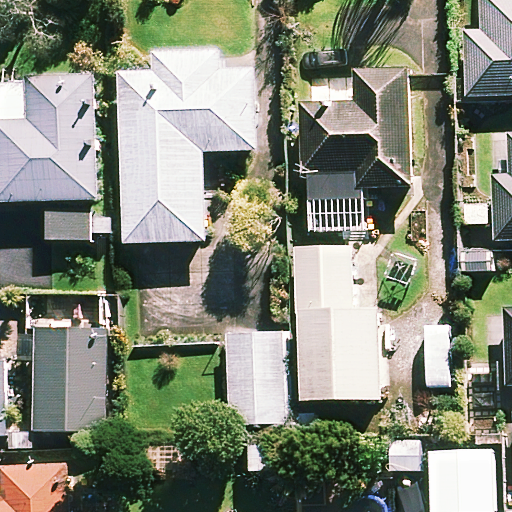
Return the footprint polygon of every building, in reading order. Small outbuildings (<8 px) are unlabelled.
[(511,0),(491,0),(492,27),(471,27),(473,91),(511,90),(511,0)] [(230,66),(229,47),(171,48),(171,70),(131,71),(134,237),(214,235),(212,145),(265,145),(263,66),(230,66)] [(417,63),(366,64),(367,81),(311,81),(313,230),(372,230),(371,182),(419,181),(417,63)] [(105,194),(104,70),(42,70),(42,79),(5,79),(7,197),(54,196),(54,236),(98,235),(97,194),(105,194)] [(511,168),(500,169),(502,236),(511,235),(511,168)] [(376,244),(306,243),(304,308),(313,308),(311,390),(390,391),(392,301),(375,301),(376,244)] [(115,323),(42,323),(42,425),(115,425),(115,323)] [(296,408),(293,328),(234,330),(237,410),(296,408)] [(11,359),(0,358),(0,431),(9,432),(11,359)] [(501,444),(440,446),(441,508),(502,506),(501,444)] [(0,511),(79,511),(78,459),(11,462),(12,490),(0,490),(0,511)]
